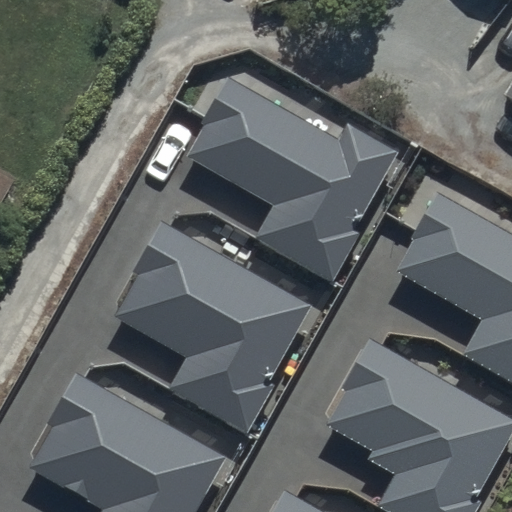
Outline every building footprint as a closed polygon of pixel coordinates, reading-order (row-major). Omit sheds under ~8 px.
[(511,4),(511,0),(483,0),(506,15),(511,4)] [(511,84),(498,106),(511,115),(511,84)] [(345,137),(336,153),(225,91),(200,137),(202,139),(184,171),(272,219),(253,253),(332,297),(359,249),(352,245),(396,165),(345,137)] [(511,251),(433,208),(407,253),(410,255),(392,287),(480,335),(461,369),(511,397),(511,251)] [(267,396),(310,320),(156,235),(129,283),(137,288),(114,330),(187,370),(166,408),(246,452),(274,400),(267,396)] [(474,511),(511,444),(511,431),(367,352),(337,405),(343,408),(326,439),(371,464),(366,474),(394,489),(381,511),(474,511)] [(202,511),(225,473),(71,388),(44,436),(52,441),(29,483),(81,511),(202,511)]
